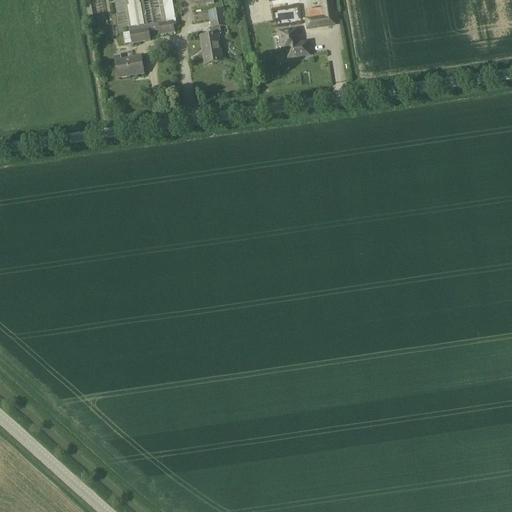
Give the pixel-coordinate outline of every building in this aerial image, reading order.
[(171,0),(158,0),(162,23),(158,24),(148,26),(143,0),(123,0),(129,32),(132,45),(151,41),(149,33),(160,31),(161,36),(175,33),(174,26),(177,26),(171,0)] [(306,11),(309,29),(336,25),(333,8),(306,11)] [(209,29),(211,36),(200,38),(202,49),(204,48),(207,65),(223,62),(218,36),(221,35),(220,28),(227,27),(224,10),(208,13),(211,28),(209,29)] [(307,43),(299,44),(296,31),(280,33),(283,51),(288,50),(289,59),(309,56),(307,43)] [(115,58),(118,79),(144,75),(141,57),(121,60),(121,57),(115,58)]
